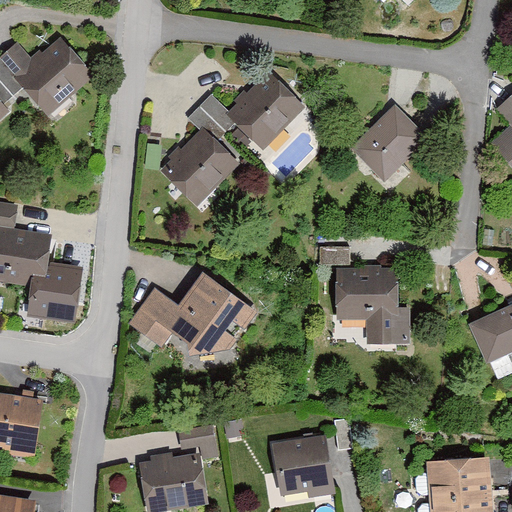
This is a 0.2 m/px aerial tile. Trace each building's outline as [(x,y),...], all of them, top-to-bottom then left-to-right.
[(95,77),(61,38),(35,61),(17,42),(0,57),(0,62),(23,88),(49,117),(95,77)] [(0,100),(4,105),(23,88),(0,62),(0,100)] [(270,72),(229,113),(238,122),(266,149),(306,108),(270,72)] [(212,95),(188,119),(201,131),(215,145),(238,122),(229,113),(212,95)] [(511,95),(496,109),(511,126),(490,144),(511,168),(511,95)] [(0,120),(10,112),(4,105),(0,100),(0,120)] [(395,104),(350,148),(384,182),(429,138),(395,104)] [(201,131),(160,171),(196,207),(237,167),(215,145),(201,131)] [(0,205),(0,226),(12,228),(14,218),(15,207),(0,205)] [(45,237),(0,232),(0,281),(39,286),(45,237)] [(320,265),(352,265),(351,247),(320,248),(320,265)] [(398,269),(337,270),(337,321),(366,321),(367,345),(410,345),(410,308),(398,308),(398,269)] [(155,289),(129,324),(162,349),(173,335),(219,369),(260,313),(204,272),(178,306),(155,289)] [(511,305),(469,325),(487,365),(511,353),(511,305)] [(44,401),(0,394),(0,447),(2,448),(2,454),(35,459),(44,401)] [(335,421),(339,451),(353,449),(349,419),(335,421)] [(213,425),(178,431),(181,450),(201,447),(203,460),(219,457),(213,425)] [(326,435),(272,443),(280,497),(307,493),(308,499),(335,495),(326,435)] [(201,454),(139,464),(147,511),(173,511),(210,506),(201,454)] [(493,511),(490,459),(427,463),(430,511),(493,511)] [(36,511),(38,500),(0,493),(0,511),(36,511)]
